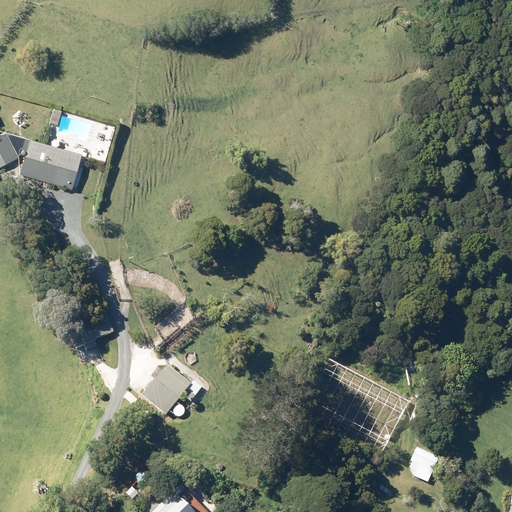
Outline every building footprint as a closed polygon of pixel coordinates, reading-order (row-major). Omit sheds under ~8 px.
[(53,108),(49,122),(57,125),(61,110),(53,108)] [(94,122),(85,155),(108,162),(118,128),(94,122)] [(25,154),(19,174),(71,189),(81,153),(2,131),(1,134),(0,135),(0,167),(18,157),(18,156),(25,154)] [(197,317),(186,306),(158,335),(168,345),(197,317)] [(105,311),(65,326),(74,350),(84,346),(86,351),(97,347),(95,342),(98,338),(113,333),(105,311)] [(329,360),(300,415),(380,457),(409,403),(329,360)] [(166,365),(141,396),(165,416),(191,384),(166,365)] [(184,397),(191,402),(195,396),(188,391),(184,397)] [(416,449),(411,462),(412,462),(409,468),(412,476),(428,483),(439,458),(416,449)] [(378,486),(385,493),(388,490),(381,483),(378,486)] [(132,488),(126,494),(132,499),(138,494),(132,488)] [(191,511),(177,497),(167,506),(163,502),(152,511),(191,511)]
